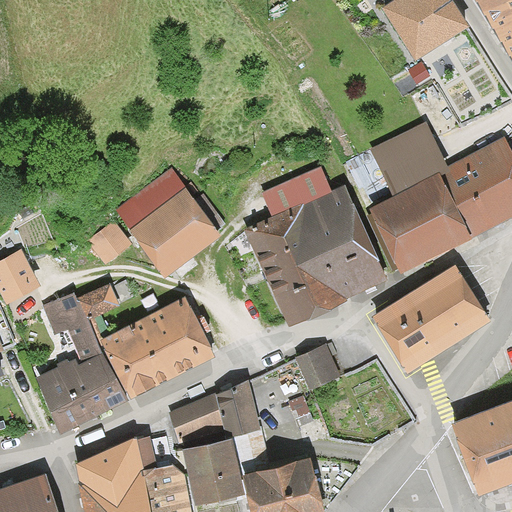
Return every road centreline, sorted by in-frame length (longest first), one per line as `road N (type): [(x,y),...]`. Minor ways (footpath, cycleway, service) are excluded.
road 1 (residential): [(55,445),(350,324),(370,335),(431,427)]
road 2 (track): [(259,364),(210,288),(110,269),(52,284)]
road 3 (residential): [(511,299),(431,427)]
